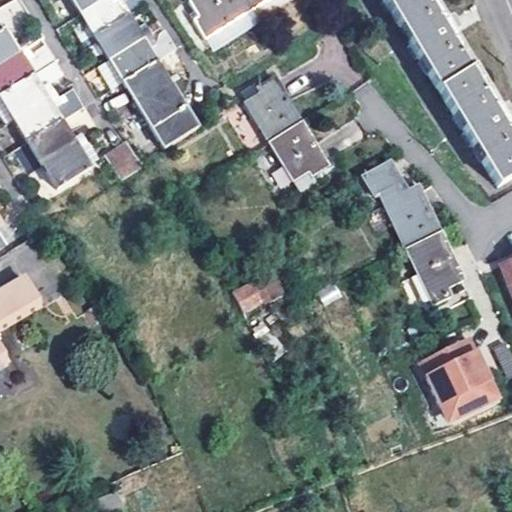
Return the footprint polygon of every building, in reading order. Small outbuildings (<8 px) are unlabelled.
[(69,0),(80,17),(106,0),(69,0)] [(106,0),(80,17),(94,39),(132,16),(123,0),(106,0)] [(140,11),(133,0),(123,0),(132,16),(140,11)] [(189,25),(199,41),(247,10),(240,0),(195,0),(186,6),(195,21),(189,25)] [(240,0),(247,10),(253,20),(285,0),(240,0)] [(467,138),(498,188),(511,179),(511,139),(504,126),(509,123),(505,116),(501,111),(496,115),(451,40),(456,37),(448,24),(443,27),(426,0),(382,0),(413,49),(467,138)] [(247,10),(199,41),(205,51),(253,20),(247,10)] [(109,64),(155,35),(162,31),(159,26),(152,30),(149,24),(141,30),(132,16),(94,39),(109,64)] [(11,51),(0,31),(0,65),(24,51),(20,45),(11,51)] [(112,92),(122,86),(160,62),(176,52),(165,35),(161,46),(155,35),(109,64),(97,71),(112,92)] [(0,98),(55,64),(44,46),(27,57),(24,51),(0,65),(0,98)] [(160,62),(122,86),(136,109),(183,79),(180,74),(172,80),(160,62)] [(63,77),(55,64),(0,98),(0,120),(4,128),(12,123),(52,98),(46,88),(63,77)] [(136,109),(163,153),(201,128),(182,96),(190,91),(183,79),(136,109)] [(240,99),(268,145),(301,125),(274,79),(240,99)] [(12,123),(25,145),(66,120),(80,112),(70,94),(60,100),(63,106),(58,109),(52,98),(12,123)] [(66,120),(25,145),(40,168),(80,143),(77,138),(68,143),(66,139),(60,130),(69,125),(66,120)] [(268,145),(300,196),(314,187),(312,181),(329,171),(301,125),(268,145)] [(87,154),(80,143),(40,168),(51,187),(83,167),(78,159),(87,154)] [(142,174),(125,146),(104,159),(120,187),(142,174)] [(375,198),(402,252),(437,235),(413,188),(402,194),(387,166),(361,178),(372,200),(375,198)] [(11,242),(0,224),(0,243),(2,248),(11,242)] [(402,252),(429,307),(447,298),(443,291),(460,282),(437,235),(402,252)] [(511,260),(496,267),(511,305),(511,260)] [(268,276),(249,286),(261,306),(280,295),(268,276)] [(0,370),(8,367),(0,352),(0,337),(0,336),(0,332),(40,310),(23,281),(0,295),(0,370)] [(231,297),(242,316),(261,306),(249,286),(231,297)] [(464,342),(417,365),(436,405),(441,403),(450,420),(492,400),(483,381),(478,383),(476,378),(466,358),(471,356),(464,342)] [(495,348),(504,378),(511,375),(511,358),(508,344),(495,348)]
